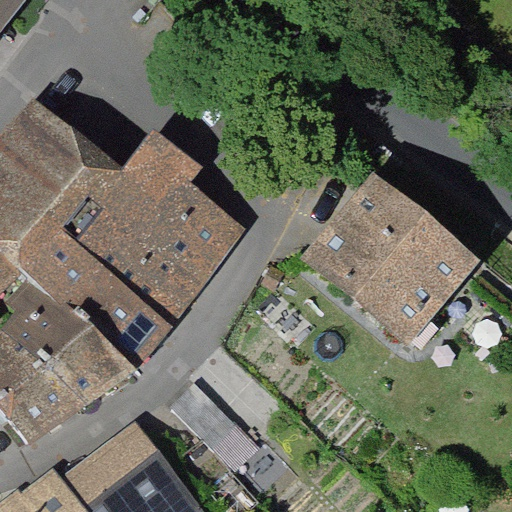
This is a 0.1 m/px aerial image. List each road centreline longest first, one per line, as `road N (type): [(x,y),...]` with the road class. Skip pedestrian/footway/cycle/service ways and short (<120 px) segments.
road 1 (residential): [(44,20),(267,222),(105,414),(0,491)]
road 2 (unclassified): [(283,0),(427,146),(511,201)]
